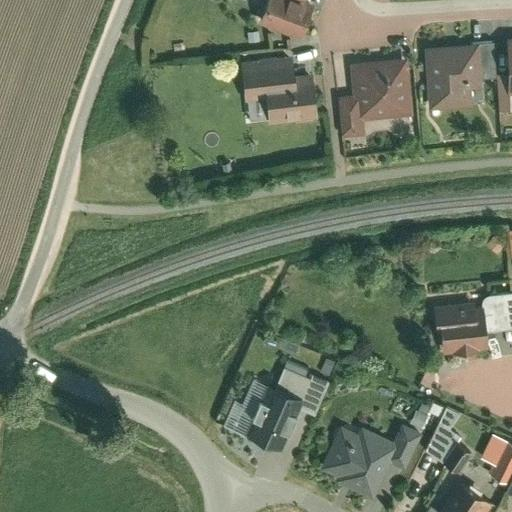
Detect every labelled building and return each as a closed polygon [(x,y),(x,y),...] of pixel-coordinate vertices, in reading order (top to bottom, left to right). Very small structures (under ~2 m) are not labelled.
[(301,3),(294,0),(265,0),(263,8),(257,23),(298,39),(311,7),(301,3)] [(492,44),(475,45),(478,79),(470,79),(470,84),(495,82),(492,44)] [(475,45),(425,48),(429,110),(472,108),(470,84),(470,79),(478,79),(475,45)] [(291,59),(244,63),(246,103),(265,102),(264,83),(293,81),(291,59)] [(408,59),(350,64),(353,100),(338,101),(341,137),(365,134),(364,120),(413,116),(408,59)] [(510,95),(509,76),(497,76),(499,112),(511,112),(510,95)] [(293,81),(264,83),(265,102),(267,123),(316,120),(313,80),(293,81)] [(483,87),(473,88),(473,105),(484,105),(483,87)] [(495,233),(486,243),(495,251),(504,241),(495,233)] [(511,289),(481,293),(484,315),(485,328),(511,324),(511,289)] [(474,299),(437,304),(442,350),(450,349),(451,352),(476,349),(476,346),(487,345),(485,328),(484,315),(476,316),(474,299)] [(282,371),(273,393),(299,404),(296,410),(312,417),(326,384),(313,378),(311,383),(282,371)] [(265,390),(245,438),(278,452),(296,410),(299,404),(273,393),(265,390)] [(431,411),(437,413),(440,405),(422,398),(411,423),(424,428),(431,411)] [(446,406),(438,421),(450,428),(459,412),(446,406)] [(356,434),(339,427),(321,467),(337,475),(334,480),(372,498),(389,462),(404,469),(422,430),(401,420),(393,439),(361,424),(356,434)] [(455,442),(460,435),(450,428),(438,421),(425,448),(442,460),(455,442)] [(487,472),(506,482),(511,471),(511,434),(509,432),(487,472)] [(467,451),(455,442),(442,460),(440,462),(453,471),(467,451)] [(476,511),(486,499),(459,481),(439,509),(437,511),(476,511)] [(437,511),(439,509),(430,503),(423,511),(437,511)]
